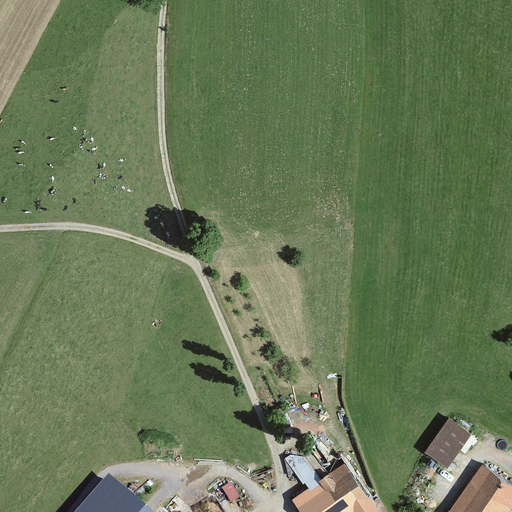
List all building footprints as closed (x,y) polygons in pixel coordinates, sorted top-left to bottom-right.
[(424,446),(442,458),(462,426),(444,415),(424,446)] [(293,495),(305,511),(345,511),(348,510),(349,511),(379,511),(340,459),(293,495)] [(493,511),(511,484),(511,481),(478,460),(444,511),(493,511)] [(153,511),(107,473),(74,511),(153,511)] [(230,479),(221,487),(232,501),(242,493),(230,479)]
